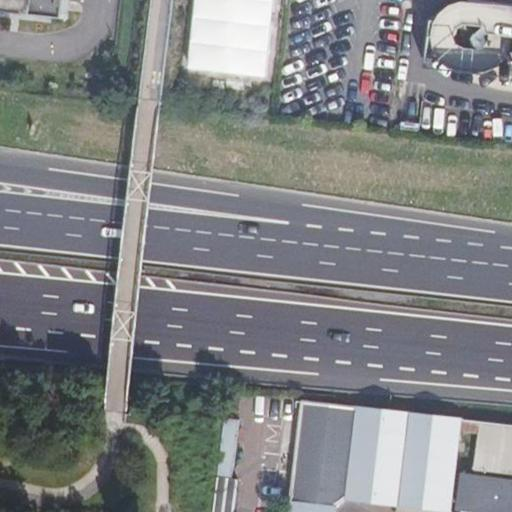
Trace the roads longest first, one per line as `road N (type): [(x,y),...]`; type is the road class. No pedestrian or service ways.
road 1 (motorway): [(0,309),(511,361)]
road 2 (motorway): [(304,244),(287,213),(0,172)]
road 3 (motorway): [(304,244),(0,214)]
road 4 (motorway): [(511,270),(304,244)]
